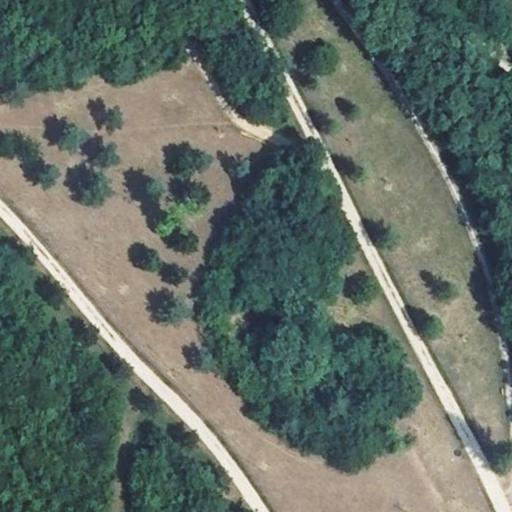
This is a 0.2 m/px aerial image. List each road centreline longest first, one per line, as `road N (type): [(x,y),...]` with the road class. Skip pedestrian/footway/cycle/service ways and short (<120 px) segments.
road 1 (track): [(503,511),(243,0)]
road 2 (track): [(256,511),(201,433),(121,354),(0,212)]
road 3 (unknown): [(153,0),(233,121),(322,157)]
road 4 (track): [(114,511),(124,433),(147,380)]
